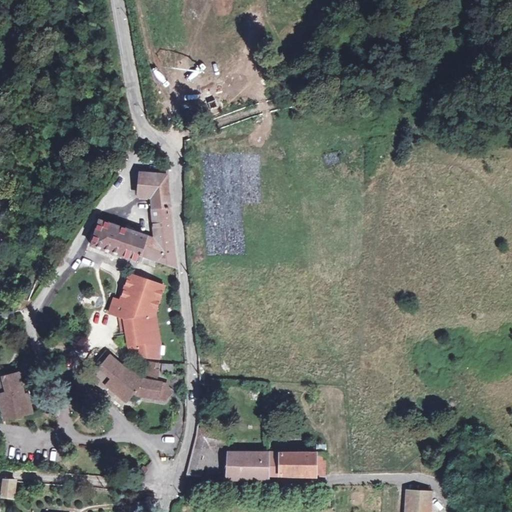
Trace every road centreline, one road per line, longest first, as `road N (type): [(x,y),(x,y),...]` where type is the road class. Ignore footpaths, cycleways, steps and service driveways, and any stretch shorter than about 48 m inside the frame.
road 1 (track): [(469,0),(446,65),(417,97),(388,172),(351,393),(411,479)]
road 2 (tertiary): [(170,495),(196,378),(174,162),(139,113),(116,0)]
road 3 (residential): [(0,474),(170,495)]
